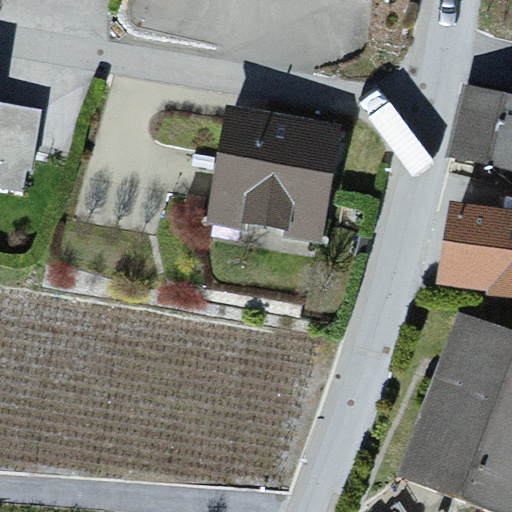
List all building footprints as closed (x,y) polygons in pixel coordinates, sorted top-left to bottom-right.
[(313,0),(369,11),(371,0),(313,0)] [(511,102),(470,92),(451,168),(511,183),(511,102)] [(343,132),(228,116),(212,231),(327,248),(343,132)] [(511,223),(450,215),(438,298),(511,308),(511,223)] [(511,511),(511,346),(459,326),(396,488),(459,511),(511,511)]
